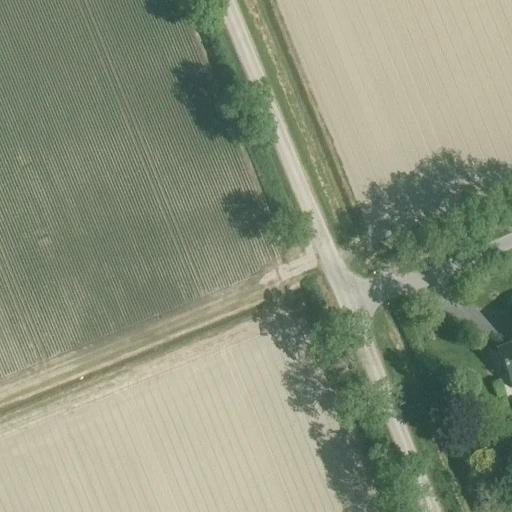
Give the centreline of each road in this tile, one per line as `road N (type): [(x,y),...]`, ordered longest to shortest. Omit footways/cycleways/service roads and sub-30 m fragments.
road 1 (unclassified): [(223,0),(429,511)]
road 2 (unknown): [(337,284),(511,221)]
